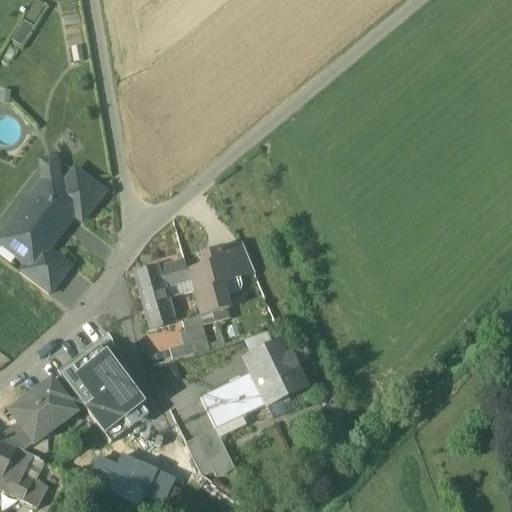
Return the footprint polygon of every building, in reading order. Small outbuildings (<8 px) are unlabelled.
[(73,172),(63,186),(54,180),(44,181),(0,238),(0,246),(22,263),(30,252),(26,249),(32,241),(47,252),(73,218),(81,224),(103,195),(73,172)] [(47,252),(32,241),(26,249),(30,252),(22,263),(26,267),(19,276),(47,298),(69,269),(47,252)] [(252,272),(239,242),(224,247),(225,249),(228,248),(237,277),(252,272)] [(225,249),(198,258),(202,268),(188,273),(189,279),(200,319),(211,316),(211,315),(225,311),(225,312),(227,312),(219,286),(237,279),(237,277),(228,248),(225,249)] [(183,263),(157,270),(161,285),(189,279),(188,273),(186,274),(183,263)] [(157,270),(135,276),(139,293),(161,285),(157,270)] [(161,285),(139,293),(149,330),(172,325),(161,285)] [(225,311),(211,315),(211,316),(213,324),(228,321),(225,312),(225,311)] [(202,327),(179,334),(182,346),(191,343),(205,339),(202,327)] [(182,346),(168,350),(172,363),(195,356),(191,343),(182,346)] [(282,343),(250,358),(257,373),(250,376),(265,408),(304,389),(282,343)] [(93,366),(87,357),(60,377),(68,387),(84,409),(83,409),(84,412),(95,404),(76,379),(93,366)] [(84,412),(102,436),(121,422),(140,408),(124,386),(126,385),(105,357),(93,366),(76,379),(95,404),(84,412)] [(250,376),(200,400),(215,432),(265,408),(250,376)] [(58,395),(50,384),(29,399),(53,431),(74,416),(58,395)] [(84,409),(68,387),(58,395),(74,416),(83,409),(84,409)] [(53,431),(29,399),(8,415),(16,426),(32,447),(53,431)] [(147,418),(140,408),(121,422),(128,432),(147,418)] [(16,426),(0,437),(0,443),(22,454),(32,447),(16,426)] [(210,434),(184,446),(199,476),(212,470),(216,480),(229,474),(210,434)] [(0,480),(4,473),(15,452),(0,445),(0,480)] [(32,460),(15,452),(4,473),(21,482),(22,480),(32,460)] [(93,454),(83,475),(98,481),(105,465),(97,462),(99,457),(93,454)] [(147,475),(100,454),(99,457),(97,462),(105,465),(118,471),(144,482),(147,475)] [(98,481),(96,485),(109,491),(118,471),(105,465),(98,481)] [(144,482),(118,471),(109,491),(147,508),(156,487),(144,482)] [(21,482),(4,473),(0,480),(0,491),(21,503),(30,487),(21,482)] [(46,492),(22,480),(21,482),(30,487),(21,503),(36,511),(46,492)] [(159,508),(173,511),(180,489),(166,484),(159,508)]
